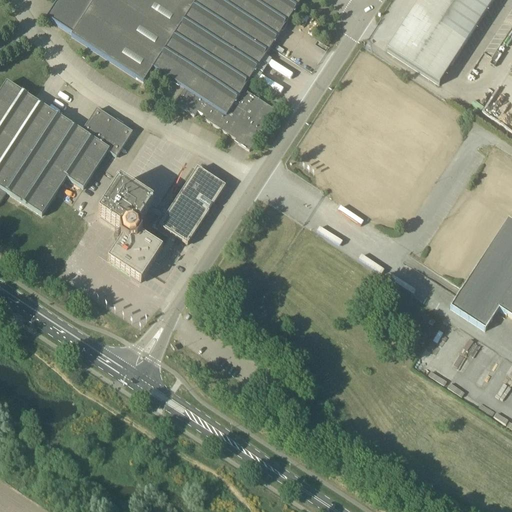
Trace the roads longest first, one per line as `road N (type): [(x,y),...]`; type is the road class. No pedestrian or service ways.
road 1 (unknown): [(2,330),(70,384),(222,480),(251,511)]
road 2 (unclassified): [(261,178),(93,95),(35,33)]
road 3 (secondary): [(335,511),(129,377)]
road 4 (unclassified): [(129,377),(261,178)]
road 5 (unclassified): [(261,178),(365,19)]
road 6 (secondary): [(129,377),(0,291)]
